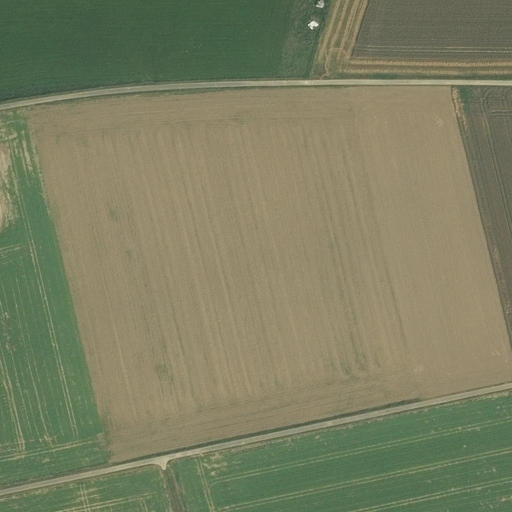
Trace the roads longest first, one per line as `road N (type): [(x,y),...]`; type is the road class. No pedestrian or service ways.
road 1 (track): [(0,492),(511,385)]
road 2 (track): [(0,106),(179,85),(511,83)]
